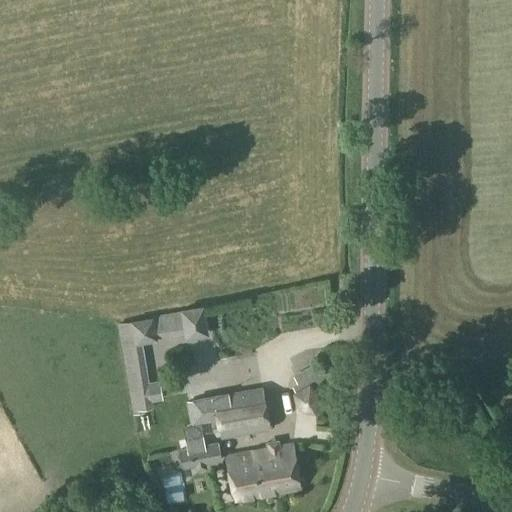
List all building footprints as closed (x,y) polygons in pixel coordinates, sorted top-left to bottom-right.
[(316,413),(325,394),(310,381),(292,390),(296,411),(316,413)] [(222,436),(268,428),(261,389),(187,402),(191,424),(219,419),(222,436)] [(203,437),(185,440),(187,448),(180,449),(184,467),(214,462),(210,444),(204,445),(203,437)] [(301,489),(293,443),(226,456),(235,501),(301,489)] [(181,473),(159,478),(161,485),(163,494),(163,493),(165,500),(165,502),(166,502),(185,498),(183,490),(184,489),(181,473)]
